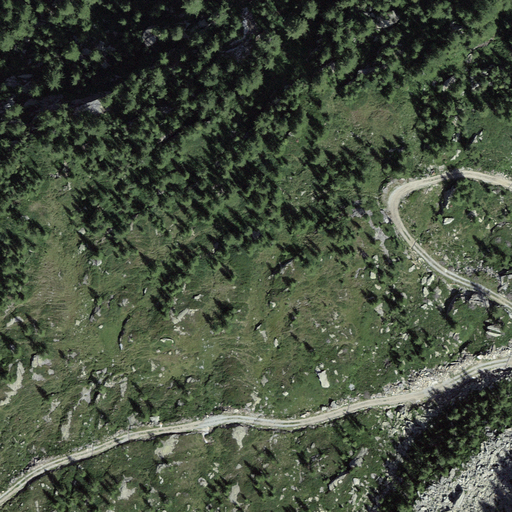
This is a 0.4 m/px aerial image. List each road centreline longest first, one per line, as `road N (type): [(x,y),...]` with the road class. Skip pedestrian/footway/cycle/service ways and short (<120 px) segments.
road 1 (track): [(511,361),(287,427),(224,419),(180,429),(38,474),(0,508)]
road 2 (track): [(511,190),(440,176),(391,192),(388,210),(434,271),(511,311)]
